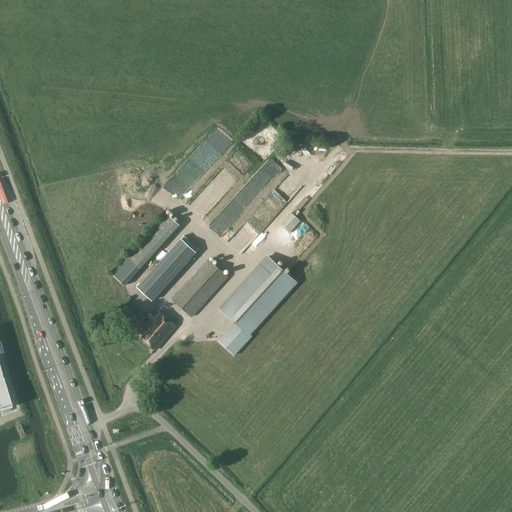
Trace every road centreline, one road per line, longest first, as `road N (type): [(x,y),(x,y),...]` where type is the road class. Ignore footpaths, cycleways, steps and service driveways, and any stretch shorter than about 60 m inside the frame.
road 1 (primary): [(89,426),(0,189)]
road 2 (primary): [(0,225),(76,430)]
road 3 (unclassified): [(89,426),(130,408),(149,412),(254,511)]
